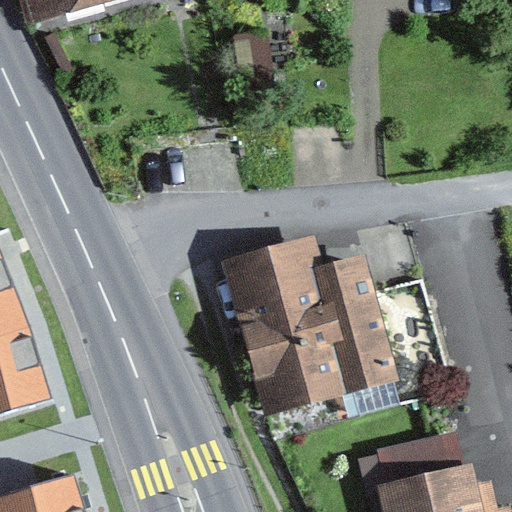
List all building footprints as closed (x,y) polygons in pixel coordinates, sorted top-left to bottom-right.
[(2,0),(4,9),(41,0),(2,0)] [(302,230),(206,254),(245,406),(383,371),(351,245),(309,256),(302,230)] [(0,246),(0,411),(52,397),(31,326),(0,246)] [(474,511),(461,456),(362,481),(369,511),(474,511)] [(0,496),(0,511),(88,511),(77,474),(0,496)]
